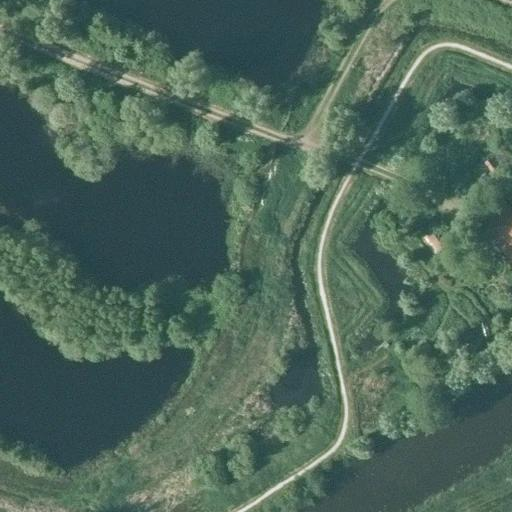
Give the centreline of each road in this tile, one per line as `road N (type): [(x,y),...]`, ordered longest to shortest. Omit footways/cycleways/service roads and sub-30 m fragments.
road 1 (track): [(385,0),(294,143),(444,193)]
road 2 (track): [(0,27),(294,143)]
